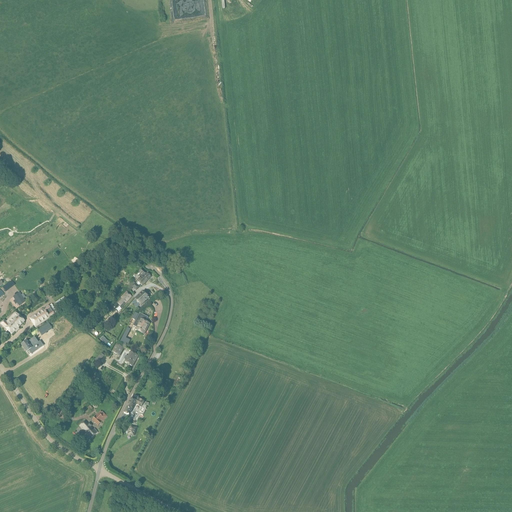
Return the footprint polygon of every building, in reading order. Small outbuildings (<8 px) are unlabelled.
[(133,281),(127,288),(131,291),(133,288),(136,290),(139,287),(141,284),(142,286),(151,276),(146,272),(142,268),(139,272),(140,274),(138,276),(140,278),(137,281),(137,282),(135,284),(133,281)] [(0,280),(0,285),(5,283),(4,282),(12,277),(10,273),(1,278),(2,279),(0,281),(0,280)] [(113,291),(109,294),(115,300),(118,297),(113,291)] [(143,291),(135,299),(141,305),(149,298),(143,291)] [(118,312),(122,308),(132,297),(126,292),(110,310),(113,313),(116,311),(118,312)] [(25,297),(23,295),(23,294),(21,296),(19,293),(13,297),(15,300),(13,302),(15,304),(17,303),(19,306),(20,305),(25,302),(23,299),(25,297)] [(49,306),(30,318),(36,327),(54,315),(49,306)] [(12,334),(15,331),(24,321),(16,313),(6,323),(4,320),(1,324),(5,328),(12,334)] [(146,317),(142,315),(140,314),(134,326),(137,327),(135,330),(144,334),(150,323),(144,321),(146,317)] [(26,352),(30,349),(32,348),(30,346),(35,342),(32,339),(27,342),(27,341),(21,345),(26,352)] [(112,352),(119,355),(123,348),(117,345),(112,352)] [(124,349),(118,362),(121,363),(128,351),(124,349)] [(138,356),(134,353),(131,352),(125,362),(132,366),(138,356)] [(129,415),(135,404),(141,407),(144,401),(138,398),(136,401),(131,398),(124,413),(129,415)] [(84,408),(84,410),(87,413),(92,408),(88,404),(85,407),(84,408)] [(100,411),(92,420),(98,426),(107,417),(102,412),(100,411)] [(91,438),(98,433),(94,429),(93,429),(86,421),(79,426),(85,431),(80,437),(85,442),(87,439),(88,439),(90,437),(91,438)] [(134,437),(137,427),(130,425),(127,435),(134,437)]
